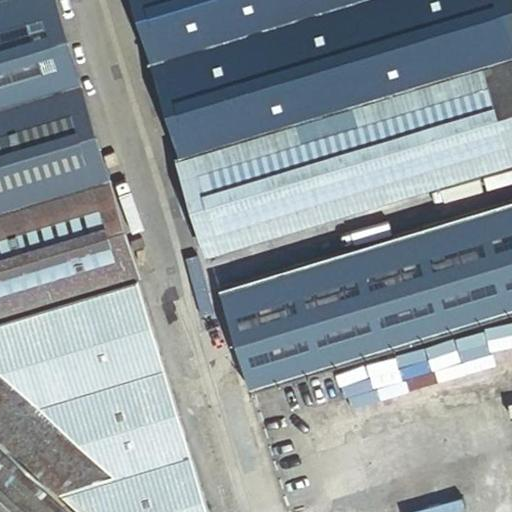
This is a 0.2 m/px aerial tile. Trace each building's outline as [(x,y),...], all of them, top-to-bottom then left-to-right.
[(0,207),(106,175),(51,0),(6,0),(0,2),(0,207)] [(130,0),(177,154),(511,53),(509,0),(130,0)] [(511,0),(509,0),(511,53),(511,69),(511,194),(218,286),(247,385),(511,303),(511,0)] [(511,158),(511,69),(511,53),(177,154),(207,252),(511,158)] [(0,313),(135,272),(106,175),(0,207),(0,313)] [(135,272),(0,313),(0,350),(146,308),(135,272)] [(146,308),(0,350),(0,440),(50,487),(187,444),(146,308)] [(0,511),(78,511),(50,487),(0,440),(0,511)] [(78,511),(206,511),(187,444),(50,487),(78,511)]
